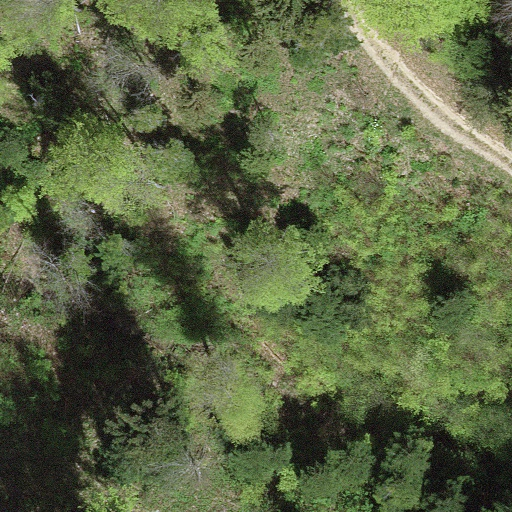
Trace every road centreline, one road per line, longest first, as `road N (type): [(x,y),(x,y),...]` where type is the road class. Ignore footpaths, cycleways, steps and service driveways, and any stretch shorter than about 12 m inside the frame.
road 1 (track): [(511,171),(460,139),(333,0)]
road 2 (track): [(135,511),(0,432)]
